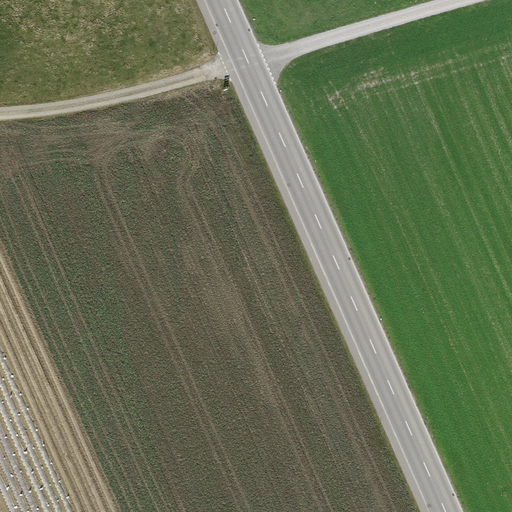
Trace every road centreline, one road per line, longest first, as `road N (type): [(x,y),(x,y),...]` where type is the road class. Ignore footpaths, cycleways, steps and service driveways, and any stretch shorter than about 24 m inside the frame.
road 1 (tertiary): [(446,511),(220,0)]
road 2 (track): [(465,0),(112,102),(0,113)]
